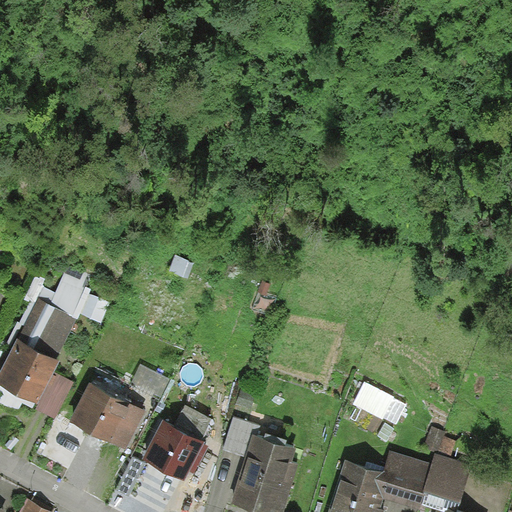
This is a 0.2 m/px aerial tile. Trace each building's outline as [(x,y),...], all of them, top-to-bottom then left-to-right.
[(56,360),(20,341),(0,378),(36,397),(56,360)] [(140,405),(92,383),(74,419),(122,442),(140,405)] [(145,455),(185,476),(205,439),(164,418),(145,455)] [(249,456),(236,500),(275,511),(295,446),(286,443),(288,436),(234,420),(225,449),(249,456)] [(345,456),(326,511),(382,511),(388,495),(417,504),(419,498),(430,464),(390,451),(384,469),(345,456)] [(443,505),(455,509),(469,465),(433,454),(430,464),(419,498),(443,505)]
